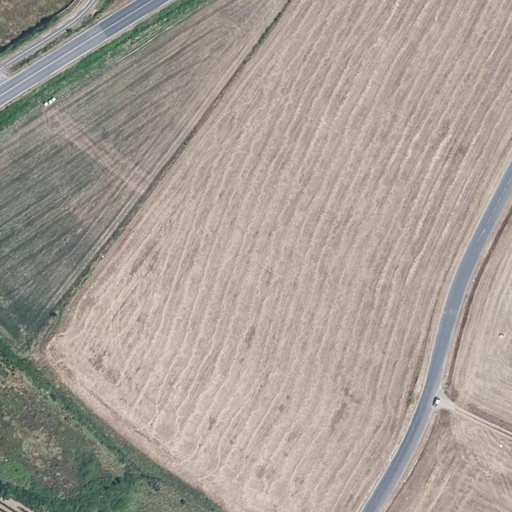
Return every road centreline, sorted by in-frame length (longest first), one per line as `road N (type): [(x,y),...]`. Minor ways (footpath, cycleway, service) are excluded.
road 1 (unclassified): [(511,183),(458,290),(423,416),(374,511)]
road 2 (secondary): [(0,97),(154,0)]
